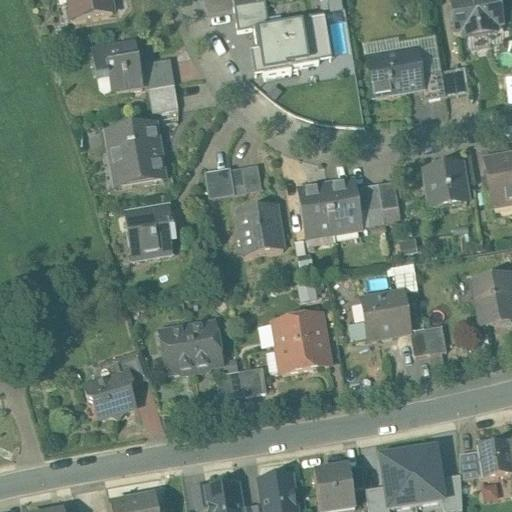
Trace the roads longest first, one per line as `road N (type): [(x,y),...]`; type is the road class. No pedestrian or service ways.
road 1 (tertiary): [(511,392),(0,491)]
road 2 (residential): [(511,125),(416,138),(292,139),(180,15),(177,0)]
